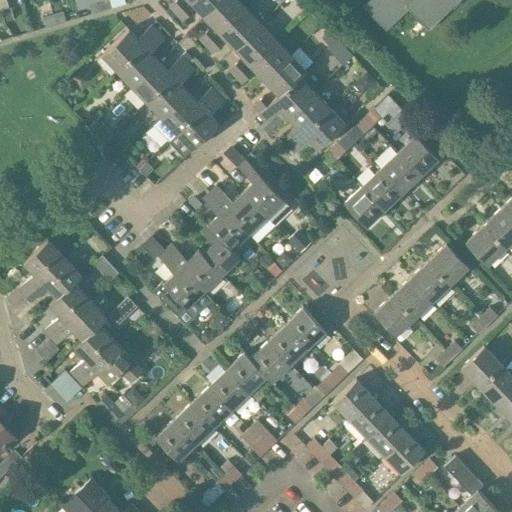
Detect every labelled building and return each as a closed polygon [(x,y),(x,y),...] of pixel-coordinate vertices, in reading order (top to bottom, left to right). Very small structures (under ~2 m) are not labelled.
[(0,0),(0,9),(1,9),(8,6),(6,0),(0,0)] [(92,13),(101,10),(98,0),(97,0),(88,3),(92,13)] [(98,0),(101,10),(112,6),(109,0),(98,0)] [(176,0),(169,7),(175,14),(185,5),(179,0),(176,0)] [(221,0),(189,0),(189,1),(204,16),(221,0)] [(245,7),(238,0),(221,0),(204,16),(219,32),(245,7)] [(367,0),(362,5),(386,30),(409,8),(429,29),(458,0),(367,0)] [(191,11),(185,5),(175,14),(181,21),(191,11)] [(260,23),(245,7),(219,32),(234,48),(260,23)] [(53,13),(56,23),(65,20),(62,10),(53,13)] [(45,26),(56,23),(53,13),(42,16),(45,26)] [(101,53),(117,70),(157,30),(150,23),(135,37),(127,28),(101,53)] [(275,38),(260,23),(234,48),(249,63),(275,38)] [(198,38),(205,45),(214,36),(208,29),(198,38)] [(117,70),(131,85),(158,59),(150,51),(164,37),(157,30),(117,70)] [(221,43),(214,36),(205,45),(211,51),(221,43)] [(290,54),(275,38),(249,63),(264,79),(290,54)] [(305,70),(290,54),(264,79),(278,94),(299,75),(299,76),(305,70)] [(131,85),(146,101),(187,62),(180,55),(166,68),(158,59),(131,85)] [(227,70),(234,77),(244,67),(237,60),(227,70)] [(146,101),(161,116),(188,90),(180,82),(194,69),(187,62),(146,101)] [(250,74),(244,67),(234,77),(240,83),(250,74)] [(278,94),(269,102),(259,112),(257,114),(265,121),(278,108),(287,117),(314,91),(299,76),(299,75),(278,94)] [(153,124),(168,140),(217,92),(211,86),(197,99),(188,90),(161,116),(153,124)] [(281,139),(288,145),(329,107),(314,91),(287,117),(295,125),(281,139)] [(192,148),(191,148),(219,122),(210,113),(224,100),(217,92),(168,140),(183,156),(192,148)] [(259,112),(269,102),(263,96),(253,106),(259,112)] [(344,123),(329,107),(288,145),(294,152),(309,139),(318,148),(344,123)] [(372,124),(381,116),(373,107),(364,116),(372,124)] [(364,132),(372,124),(364,116),(356,123),(364,132)] [(107,126),(98,118),(88,128),(102,142),(113,133),(107,126)] [(355,140),(346,132),(328,149),(337,158),(355,140)] [(415,133),(396,151),(419,175),(437,157),(415,133)] [(265,215),(283,198),(244,157),(230,143),(222,152),(236,167),(238,165),(252,180),(242,190),(265,215)] [(328,165),(337,158),(328,149),(320,157),(328,165)] [(396,151),(379,167),(401,191),(419,175),(396,151)] [(379,167),(361,184),(384,208),(401,191),(379,167)] [(216,184),(209,191),(247,231),(265,215),(242,190),(231,200),(216,184)] [(384,208),(361,184),(343,201),(366,225),(384,208)] [(217,213),(207,223),(230,248),(230,247),(247,231),(209,191),(202,197),(217,213)] [(511,218),(511,196),(501,207),(511,218)] [(504,246),(511,238),(511,218),(501,207),(483,224),(504,246)] [(230,248),(207,223),(200,230),(212,243),(202,253),(201,253),(220,272),(238,255),(230,247),(230,248)] [(486,263),(504,246),(483,224),(465,241),(486,263)] [(165,249),(151,235),(141,244),(154,259),(158,255),(173,271),(163,281),(161,280),(152,289),(185,324),(212,298),(202,289),(165,249)] [(16,287),(23,295),(64,256),(46,238),(22,261),(32,271),(16,287)] [(172,242),(165,249),(202,289),(220,272),(201,253),(202,253),(197,248),(187,258),(172,242)] [(448,282),(467,265),(445,242),(427,260),(448,282)] [(108,278),(116,270),(100,253),(92,260),(108,278)] [(64,256),(23,295),(30,301),(46,286),(55,296),(56,296),(72,280),(73,281),(81,273),(64,256)] [(431,299),(448,282),(427,260),(409,276),(431,299)] [(413,316),(431,299),(409,276),(391,293),(413,316)] [(42,330),(48,337),(89,298),(73,281),(72,280),(56,296),(55,296),(47,303),(58,314),(42,330)] [(395,334),(413,316),(391,293),(373,311),(395,334)] [(113,308),(122,317),(136,304),(127,295),(113,308)] [(71,328),(81,338),(81,339),(98,322),(98,323),(106,315),(89,298),(48,337),(55,343),(71,328)] [(303,305),(284,323),(306,346),(325,329),(303,305)] [(489,306),(480,315),(488,323),(497,314),(489,306)] [(488,323),(480,315),(470,324),(478,332),(488,323)] [(81,339),(81,338),(73,346),(83,356),(67,371),(74,379),(115,340),(98,323),(98,322),(81,339)] [(284,323),(267,340),(289,363),(306,346),(284,323)] [(453,339),(444,349),(452,357),(462,348),(453,339)] [(107,381),(119,369),(130,382),(144,369),(132,357),(115,340),(74,379),(80,386),(96,370),(107,381)] [(289,363),(267,340),(249,357),(265,375),(270,381),(289,363)] [(460,366),(477,384),(499,362),(483,344),(460,366)] [(452,357),(444,349),(434,357),(442,366),(452,357)] [(248,391),(265,375),(249,357),(243,351),(226,368),(248,391)] [(511,383),(511,375),(499,362),(477,384),(493,402),(511,383)] [(339,364),(330,371),(339,380),(347,372),(339,364)] [(226,368),(208,384),(230,408),(248,391),(226,368)] [(320,397),(339,380),(330,371),(312,389),(320,397)] [(331,401),(349,419),(372,396),(355,378),(331,401)] [(511,383),(493,402),(510,419),(511,417),(511,383)] [(208,384),(190,401),(212,425),(230,408),(208,384)] [(96,403),(111,419),(121,409),(106,393),(96,403)] [(389,414),(372,396),(349,419),(365,436),(389,414)] [(289,400),(288,402),(300,416),(311,405),(303,397),(294,405),(289,400)] [(190,401),(172,418),(195,442),(212,425),(190,401)] [(300,416),(288,402),(281,408),(294,422),(300,416)] [(0,407),(0,448),(13,436),(0,422),(0,410),(2,409),(0,407)] [(276,436),(283,429),(265,411),(258,418),(276,436)] [(406,431),(389,414),(365,436),(382,454),(406,431)] [(195,442),(172,418),(154,436),(176,459),(195,442)] [(257,419),(248,427),(268,448),(277,440),(257,419)] [(260,456),(268,448),(248,427),(240,435),(260,456)] [(423,449),(406,431),(382,454),(399,472),(423,449)] [(305,445),(312,453),(321,445),(321,444),(313,437),(305,445)] [(321,445),(312,453),(321,462),(330,453),(336,446),(328,437),(321,444),(321,445)] [(443,465),(470,494),(458,505),(464,511),(497,511),(499,511),(477,489),(482,484),(455,455),(443,465)] [(429,458),(421,466),(429,474),(437,466),(429,458)] [(224,472),(215,464),(207,472),(215,480),(224,472)] [(224,473),(233,481),(241,474),(233,465),(224,473)] [(420,483),(429,474),(421,466),(412,474),(420,483)] [(338,480),(346,488),(355,480),(347,472),(338,480)] [(224,473),(216,481),(224,490),(233,481),(224,473)] [(136,511),(129,504),(121,511),(89,477),(62,502),(71,511),(136,511)] [(346,488),(357,500),(365,493),(362,490),(363,489),(355,480),(346,488)] [(197,499),(206,507),(218,496),(210,487),(197,499)] [(394,491),(385,499),(394,508),(402,500),(394,491)] [(372,501),(365,493),(357,500),(364,508),(372,501)] [(381,511),(389,511),(394,508),(385,499),(377,507),(381,511)]
